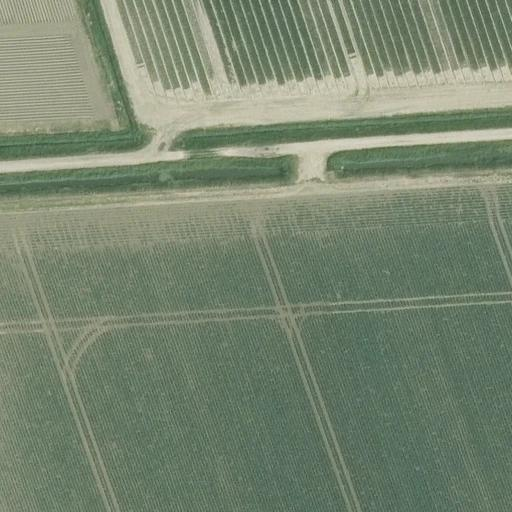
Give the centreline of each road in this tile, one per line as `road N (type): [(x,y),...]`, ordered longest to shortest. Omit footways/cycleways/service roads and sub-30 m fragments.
road 1 (unclassified): [(220,153),(511,134)]
road 2 (track): [(0,168),(186,156)]
